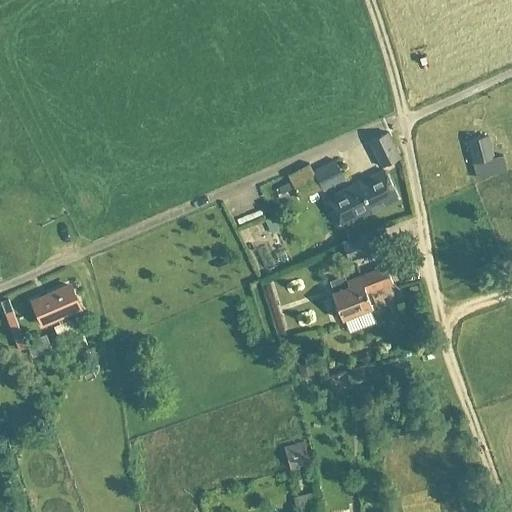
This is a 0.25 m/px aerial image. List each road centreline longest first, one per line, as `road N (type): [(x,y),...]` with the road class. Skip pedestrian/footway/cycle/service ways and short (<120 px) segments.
road 1 (track): [(0,290),(511,74)]
road 2 (track): [(493,511),(435,334),(406,121),(363,0)]
